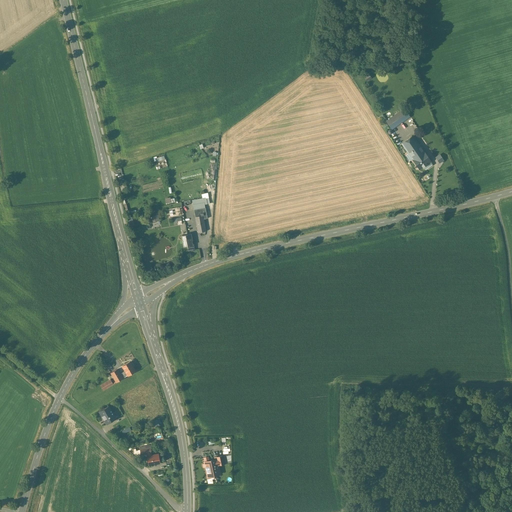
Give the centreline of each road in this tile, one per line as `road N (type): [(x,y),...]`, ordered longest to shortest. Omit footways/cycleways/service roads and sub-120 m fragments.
road 1 (tertiary): [(511,191),(182,275)]
road 2 (secondary): [(63,0),(125,260)]
road 3 (secondary): [(186,511),(181,436),(152,342)]
road 4 (unclassified): [(59,398),(181,511)]
road 5 (tertiary): [(59,398),(21,511)]
